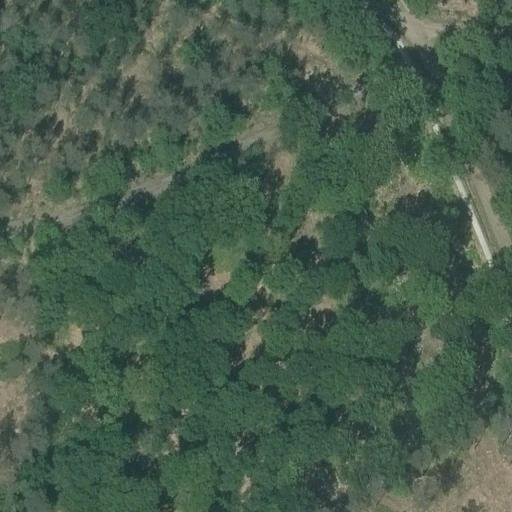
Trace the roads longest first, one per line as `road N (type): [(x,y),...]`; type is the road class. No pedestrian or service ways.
road 1 (track): [(0,243),(57,240),(137,217),(283,137),(435,68)]
road 2 (track): [(511,279),(435,68)]
